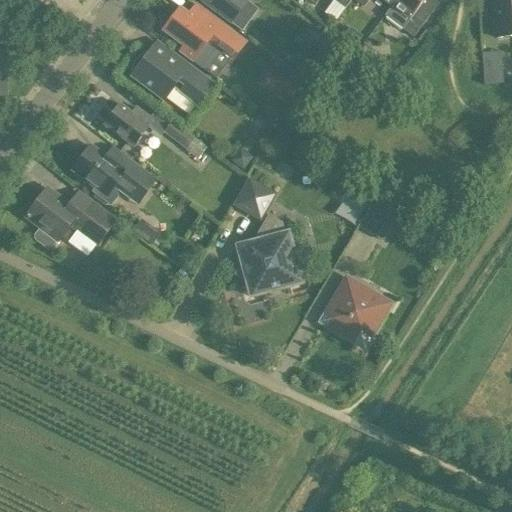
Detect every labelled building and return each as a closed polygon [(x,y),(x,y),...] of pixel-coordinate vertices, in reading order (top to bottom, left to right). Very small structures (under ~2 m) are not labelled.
[(233,22),(249,1),(248,0),(217,0),(212,7),(233,22)] [(347,10),(354,0),(353,0),(336,0),(336,1),(347,10)] [(398,0),(394,7),(392,6),(384,16),(413,38),(430,15),(421,8),(426,0),(398,0)] [(511,0),(494,0),(497,39),(511,37),(511,0)] [(204,27),(183,11),(167,31),(184,43),(177,53),(215,79),(230,60),(232,61),(246,42),(233,32),(212,17),(204,27)] [(377,54),(365,45),(358,54),(370,63),(377,54)] [(173,71),(151,54),(134,77),(166,101),(175,89),(197,107),(213,84),(198,73),(181,60),(173,71)] [(482,65),(483,85),(502,84),(501,64),(482,65)] [(290,98),(298,77),(269,67),(261,87),(290,98)] [(133,115),(121,106),(106,126),(135,148),(155,122),(137,109),(133,115)] [(198,159),(206,148),(172,122),(163,133),(198,159)] [(106,159),(91,147),(75,169),(110,196),(120,183),(142,199),(156,180),(114,148),(106,159)] [(260,222),(276,194),(248,178),(232,205),(260,222)] [(71,208),(48,191),(26,220),(39,229),(33,236),(34,241),(46,249),(50,249),(56,242),(57,243),(70,226),(83,236),(97,247),(115,224),(79,197),(71,208)] [(382,242),(395,220),(370,206),(357,227),(382,242)] [(286,236),(283,224),(269,216),(253,245),(238,248),(242,263),(234,276),(248,284),(252,299),(302,285),(289,235),(286,236)] [(372,340),(392,306),(347,280),(325,316),(334,321),(329,330),(354,344),(361,333),(372,340)]
